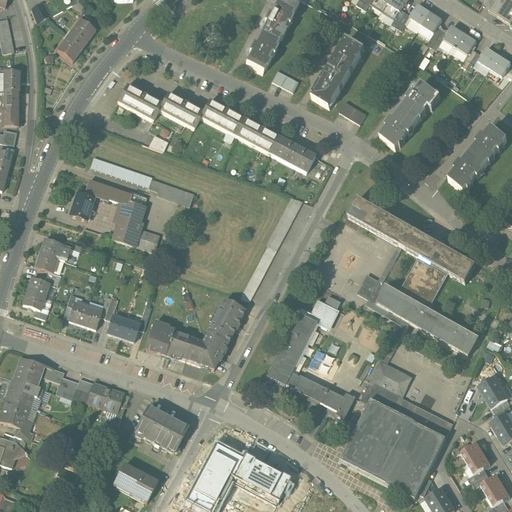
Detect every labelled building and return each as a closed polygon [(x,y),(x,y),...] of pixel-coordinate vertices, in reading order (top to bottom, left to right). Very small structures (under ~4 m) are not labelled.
[(279,0),(276,8),(293,17),(301,3),(301,0),(279,0)] [(368,0),(360,0),(356,7),(361,11),(368,0)] [(368,0),(361,11),(366,14),(374,0),(368,0)] [(391,0),(377,0),(378,0),(372,9),(382,15),(391,0)] [(407,1),(405,0),(391,0),(382,15),(391,21),(397,13),(399,14),(401,12),(407,1)] [(497,1),(494,0),(486,0),(482,7),(490,12),(497,1)] [(511,0),(508,0),(497,19),(511,28),(511,26),(511,0)] [(43,5),(31,12),(37,25),(50,18),(43,5)] [(430,15),(417,7),(411,18),(409,21),(421,28),(430,15)] [(276,8),(270,18),(268,17),(264,26),(266,27),(261,37),(279,46),(281,42),(282,43),(285,36),(283,35),(286,28),(289,29),(292,22),(291,21),(293,17),(276,8)] [(406,15),(401,12),(399,14),(391,27),(396,30),(406,15)] [(411,18),(406,15),(396,30),(401,33),(409,21),(411,18)] [(441,23),(430,15),(421,28),(433,36),(437,29),(441,23)] [(7,21),(0,22),(0,29),(9,28),(7,21)] [(80,23),(68,39),(84,50),(95,34),(80,23)] [(443,32),(437,29),(433,36),(426,47),(431,50),(443,32)] [(464,37),(452,29),(447,35),(443,42),(456,50),(464,37)] [(447,35),(443,32),(431,50),(436,53),(443,42),(447,35)] [(279,46),(261,37),(255,49),(252,48),(248,57),(251,58),(245,68),(263,77),(265,73),(267,73),(270,66),(268,65),(271,58),(273,60),(277,53),(276,52),(279,46)] [(476,44),(464,37),(456,50),(467,57),(471,51),(476,44)] [(84,50),(68,39),(57,54),(72,65),(84,50)] [(332,68),(349,80),(351,77),(354,71),(361,59),(365,53),(347,43),(342,51),(342,50),(337,58),(338,59),(332,68)] [(12,46),(1,48),(2,56),(14,54),(12,46)] [(477,54),(471,51),(467,57),(460,68),(466,72),(477,54)] [(499,59),(487,51),(482,58),(478,64),(490,72),(499,59)] [(482,58),(477,54),(466,72),(471,75),(478,64),(482,58)] [(426,59),(422,69),(426,71),(431,61),(426,59)] [(499,59),(490,72),(502,80),(510,66),(499,59)] [(349,80),(332,68),(321,86),(312,101),(330,112),(349,80)] [(278,74),(272,85),(294,97),(299,86),(278,74)] [(18,94),(18,75),(4,75),(4,94),(18,94)] [(398,119),(413,131),(420,122),(421,123),(426,117),(424,115),(429,109),(431,111),(436,105),(434,104),(438,100),(422,88),(415,97),(413,96),(407,103),(409,105),(398,119)] [(162,108),(127,89),(118,105),(153,124),(159,113),(162,108)] [(4,94),(3,94),(3,113),(1,113),(0,129),(17,129),(18,94),(4,94)] [(203,116),(168,97),(162,108),(159,113),(194,132),(201,120),(203,116)] [(244,123),(209,104),(203,116),(201,120),(227,134),(224,141),(232,145),(235,138),(236,139),(244,123)] [(346,105),(340,115),(361,128),(367,119),(346,105)] [(413,131),(398,119),(394,124),(392,122),(386,130),(388,132),(380,141),(396,154),(399,149),(400,150),(405,144),(403,142),(408,136),(410,138),(415,132),(413,131)] [(280,142),(244,123),(236,139),(271,158),(280,142)] [(164,128),(161,135),(169,139),(172,132),(164,128)] [(482,139),(476,146),(478,148),(467,161),(482,174),(489,165),(490,166),(495,160),(493,159),(498,153),(500,155),(505,149),(504,148),(507,143),(492,131),(484,140),(482,139)] [(5,133),(4,138),(0,137),(0,146),(14,149),(17,135),(5,133)] [(156,137),(151,148),(165,154),(170,143),(156,137)] [(315,160),(280,142),(271,158),(307,176),(315,160)] [(11,157),(0,154),(0,174),(7,176),(11,157)] [(152,180),(94,160),(90,170),(149,190),(152,183),(152,180)] [(482,174),(467,161),(462,167),(461,165),(454,173),(456,174),(449,183),(464,196),(467,192),(469,193),(473,187),(471,185),(476,179),(478,181),(483,175),(482,174)] [(194,197),(152,183),(149,190),(149,192),(159,196),(158,198),(181,205),(180,208),(189,211),(194,197)] [(84,199),(77,197),(70,218),(87,224),(96,198),(100,188),(90,184),(84,199)] [(131,198),(100,188),(96,198),(125,208),(126,204),(143,210),(147,201),(132,196),(131,198)] [(302,205),(292,202),(268,249),(276,253),(302,205)] [(126,204),(125,208),(113,243),(134,250),(134,249),(154,256),(159,239),(139,232),(140,231),(138,230),(143,210),(126,204)] [(465,288),(476,269),(441,250),(444,245),(432,238),(429,243),(357,204),(348,221),(420,261),(400,297),(368,280),(358,298),(469,359),(479,342),(428,314),(448,278),(465,288)] [(59,241),(57,247),(70,251),(81,255),(83,250),(59,241)] [(57,247),(45,243),(40,257),(58,263),(64,265),(68,264),(69,260),(68,259),(68,257),(70,257),(71,254),(70,251),(57,247)] [(268,249),(241,300),(250,304),(276,253),(268,249)] [(58,263),(40,257),(36,270),(48,274),(53,276),(58,263)] [(61,279),(53,276),(48,274),(46,280),(59,284),(61,279)] [(59,284),(46,280),(44,286),(49,287),(58,290),(59,284)] [(44,286),(32,281),(28,295),(45,301),(49,287),(44,286)] [(45,301),(28,295),(23,308),(35,312),(40,314),(45,301)] [(77,300),(71,298),(63,321),(69,323),(75,306),(77,300)] [(101,315),(100,320),(106,322),(112,302),(106,300),(101,315)] [(336,314),(340,306),(328,300),(324,307),(336,314)] [(112,302),(106,322),(111,324),(113,319),(118,303),(112,302)] [(245,314),(224,303),(207,336),(227,347),(235,333),(236,334),(239,329),(237,328),(245,314)] [(327,333),(336,314),(324,307),(317,304),(311,317),(301,313),(298,318),(316,327),(316,328),(327,333)] [(88,311),(75,306),(69,323),(82,328),(88,311)] [(147,308),(140,328),(138,333),(144,334),(152,310),(147,308)] [(101,315),(88,311),(82,328),(96,332),(100,320),(101,315)] [(40,314),(35,312),(33,318),(45,322),(47,316),(40,314)] [(293,326),(266,381),(268,382),(267,384),(282,392),(283,389),(285,390),(286,389),(291,378),(316,328),(316,327),(298,318),(297,320),(289,316),(286,322),(293,326)] [(111,324),(108,336),(120,340),(126,323),(113,319),(111,324)] [(140,328),(126,323),(120,340),(134,345),(138,333),(140,328)] [(167,329),(156,326),(153,334),(152,333),(145,352),(165,359),(173,336),(174,334),(167,332),(167,329)] [(501,335),(495,332),(490,343),(495,346),(501,335)] [(193,343),(173,336),(165,359),(170,361),(171,358),(186,363),(193,343)] [(207,336),(201,346),(193,343),(186,363),(213,373),(218,364),(220,365),(222,361),(220,360),(227,347),(207,336)] [(63,376),(21,361),(13,382),(33,389),(37,378),(59,386),(60,387),(62,380),(63,376)] [(412,382),(380,366),(360,404),(368,409),(339,465),(415,503),(418,496),(427,480),(453,427),(402,402),(412,382)] [(294,393),(293,395),(336,416),(343,401),(300,380),(300,381),(291,378),(286,389),(294,393)] [(78,385),(62,380),(60,387),(59,386),(56,397),(83,407),(90,385),(79,382),(78,385)] [(485,400),(501,391),(495,380),(478,389),(485,400)] [(33,389),(13,382),(5,402),(26,410),(30,398),(39,401),(42,392),(33,389)] [(122,396),(94,387),(87,405),(116,415),(119,407),(122,396)] [(485,400),(492,412),(507,402),(508,402),(501,391),(485,400)] [(335,418),(344,423),(354,402),(345,398),(343,401),(336,416),(335,418)] [(26,410),(5,402),(2,412),(4,412),(2,417),(0,416),(0,424),(15,431),(14,432),(14,433),(27,437),(28,434),(32,425),(22,421),(26,410)] [(492,412),(495,417),(508,408),(510,408),(507,402),(492,412)] [(125,409),(119,407),(116,415),(114,420),(118,421),(116,425),(113,423),(104,444),(111,446),(120,422),(125,409)] [(493,418),(496,423),(506,417),(511,413),(508,408),(495,417),(493,418)] [(186,431),(148,412),(135,436),(173,456),(186,431)] [(496,423),(490,426),(497,437),(511,428),(511,426),(506,417),(496,423)] [(511,428),(497,437),(503,448),(510,444),(511,442),(511,428)] [(27,437),(14,433),(14,432),(13,431),(11,437),(14,438),(26,442),(31,444),(33,436),(28,434),(27,437)] [(14,438),(12,444),(16,446),(22,452),(26,442),(14,438)] [(12,444),(0,440),(0,466),(11,470),(15,460),(23,452),(22,452),(16,446),(12,444)] [(460,456),(471,450),(467,445),(452,454),(455,459),(460,456)] [(483,457),(477,446),(471,450),(460,456),(467,467),(483,457)] [(233,481),(243,462),(214,447),(185,504),(200,511),(212,511),(230,479),(233,481)] [(483,457),(467,467),(474,478),(484,471),(490,468),(483,457)] [(91,470),(65,458),(62,464),(83,473),(77,487),(83,490),(91,470)] [(290,482),(245,458),(243,462),(233,481),(278,504),(290,482)] [(157,485),(124,468),(113,488),(116,490),(117,488),(130,495),(129,497),(130,497),(131,495),(145,502),(144,504),(146,506),(157,485)] [(487,477),(484,471),(474,478),(468,481),(472,486),(487,477)] [(490,482),(487,477),(472,486),(474,491),(480,488),(490,482)] [(490,482),(480,488),(487,499),(503,489),(496,478),(490,482)] [(427,480),(418,496),(424,499),(432,483),(427,480)] [(503,489),(487,499),(493,510),(503,504),(509,500),(503,489)] [(441,492),(425,502),(431,511),(433,511),(448,503),(441,492)] [(453,511),(448,503),(433,511),(453,511)]
